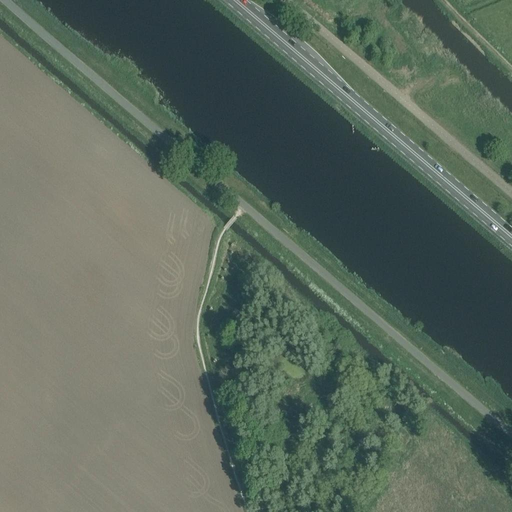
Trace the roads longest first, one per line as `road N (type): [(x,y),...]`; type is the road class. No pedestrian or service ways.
road 1 (unclassified): [(511,439),(2,0)]
road 2 (primary): [(511,240),(230,0)]
road 3 (unclassified): [(511,196),(282,0)]
